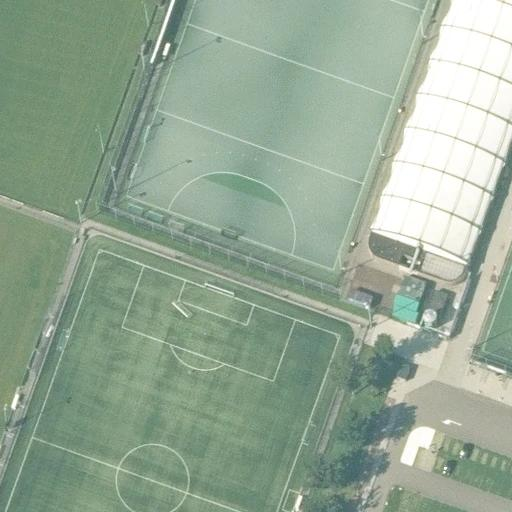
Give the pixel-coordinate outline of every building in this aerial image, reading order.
[(368,244),(368,247),(369,250),(369,254),(371,257),(373,260),(375,262),(378,264),(441,286),(444,286),(447,286),(450,286),(454,285),(457,284),(459,282),(462,280),(464,278),(466,275),(506,160),(510,150),(511,143),(511,0),(454,0),(370,237),(369,240),(368,244)] [(439,321),(447,298),(433,293),(425,316),(432,319),(439,321)] [(393,320),(416,320),(416,312),(393,312),(393,320)] [(511,378),(473,365),(468,379),(511,393),(511,378)] [(406,382),(410,370),(401,367),(396,380),(398,381),(405,384),(406,382)]
